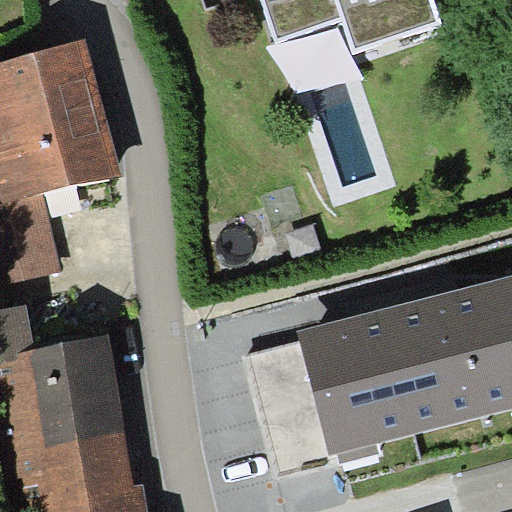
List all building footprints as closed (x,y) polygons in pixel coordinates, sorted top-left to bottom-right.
[(426,0),(258,0),(284,77),(435,27),(426,0)] [(0,77),(0,204),(34,197),(98,183),(71,61),(0,77)] [(0,290),(52,279),(34,197),(0,204),(0,290)] [(511,399),(511,284),(304,339),(332,447),(511,399)] [(0,370),(26,365),(16,318),(0,321),(0,370)] [(25,511),(132,511),(129,495),(119,497),(88,352),(26,365),(0,370),(0,446),(8,483),(19,481),(25,511)]
